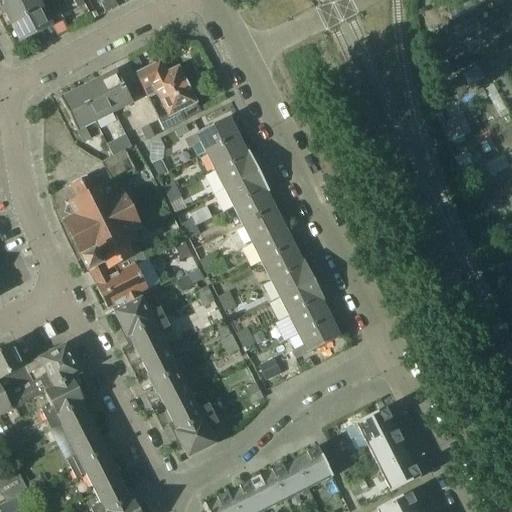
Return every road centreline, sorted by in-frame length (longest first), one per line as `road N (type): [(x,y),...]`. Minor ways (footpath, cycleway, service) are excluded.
road 1 (residential): [(389,355),(240,61)]
road 2 (residential): [(167,494),(251,440),(292,400),(389,355)]
road 3 (residential): [(167,494),(60,293)]
road 4 (residential): [(0,90),(191,0)]
road 5 (residential): [(60,293),(15,198),(0,95)]
road 6 (residential): [(469,511),(389,355)]
road 7 (unclassified): [(240,61),(363,0)]
